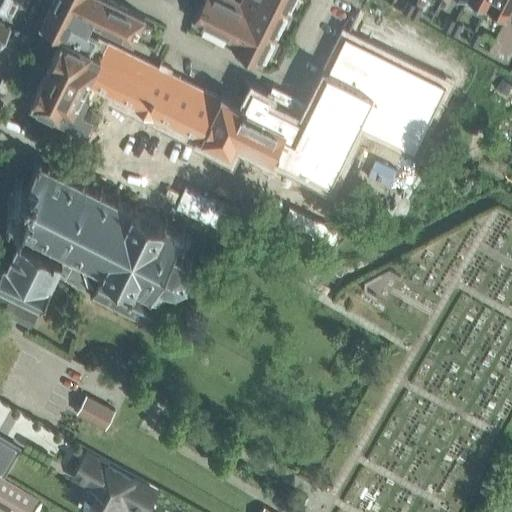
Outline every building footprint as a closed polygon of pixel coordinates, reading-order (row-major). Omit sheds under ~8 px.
[(0,0),(0,4),(12,11),(17,0),(0,0)] [(145,15),(113,0),(53,0),(42,22),(64,32),(70,18),(96,30),(100,23),(133,39),(145,15)] [(238,0),(203,0),(190,28),(195,20),(237,41),(234,48),(262,62),(292,0),(243,0),(242,2),(238,0)] [(410,14),(415,4),(408,0),(402,11),(410,14)] [(511,4),(511,0),(490,0),(488,6),(507,16),(511,4)] [(415,4),(410,14),(417,18),(422,7),(415,4)] [(450,31),(455,20),(448,16),(442,27),(450,31)] [(32,98),(31,99),(59,113),(59,111),(77,120),(83,123),(86,125),(93,110),(82,105),(89,90),(85,88),(90,80),(139,103),(139,105),(154,112),(154,111),(233,149),(239,138),(274,155),(275,153),(330,180),(359,121),(414,148),(446,84),(346,35),(347,35),(345,34),(311,104),(291,94),(273,86),(268,95),(254,88),(252,93),(250,92),(247,98),(238,93),(233,102),(170,71),(172,67),(162,62),(161,62),(159,66),(156,64),(107,40),(109,36),(96,30),(70,18),(64,32),(32,98)] [(0,42),(2,44),(11,26),(0,20),(0,42)] [(462,24),(455,20),(450,31),(457,34),(462,24)] [(469,40),(476,44),(481,33),(474,30),(469,40)] [(496,86),(506,93),(511,84),(511,83),(503,77),(496,86)] [(2,309),(4,310),(31,323),(59,266),(66,269),(64,274),(93,289),(92,291),(149,318),(168,279),(176,280),(177,284),(179,283),(178,280),(187,277),(188,279),(191,277),(188,274),(192,266),(195,267),(196,264),(192,264),(191,256),(194,254),(193,252),(189,254),(183,248),(191,233),(195,232),(194,230),(190,230),(185,228),(187,225),(184,224),(183,227),(168,220),(169,216),(167,215),(165,219),(158,215),(159,212),(147,206),(146,209),(138,205),(139,202),(136,201),(135,204),(121,197),(122,194),(120,192),(118,196),(103,188),(105,185),(102,184),(100,187),(86,179),(87,176),(67,167),(66,170),(51,163),(53,160),(50,159),(49,161),(42,158),(44,156),(41,155),(40,157),(37,156),(36,158),(39,159),(28,180),(24,178),(25,177),(21,175),(20,177),(17,175),(16,178),(18,180),(12,191),(10,190),(8,194),(11,195),(10,197),(13,199),(15,197),(19,199),(9,219),(4,217),(3,219),(7,221),(6,224),(9,225),(10,223),(17,226),(15,229),(18,230),(19,228),(33,235),(29,243),(19,238),(8,261),(3,259),(0,265),(0,280),(13,287),(2,309)] [(189,185),(180,204),(211,219),(220,199),(189,185)] [(339,227),(290,205),(284,218),(333,241),(339,227)] [(94,420),(105,426),(115,409),(86,393),(77,410),(94,420)] [(0,472),(1,473),(16,446),(0,437),(0,472)] [(122,500),(131,505),(133,501),(135,502),(142,488),(141,487),(142,485),(150,490),(151,488),(88,453),(76,474),(94,484),(87,495),(86,494),(84,499),(85,500),(82,505),(94,511),(114,511),(116,510),(122,500)] [(0,507),(7,511),(27,511),(36,496),(0,474),(0,507)]
